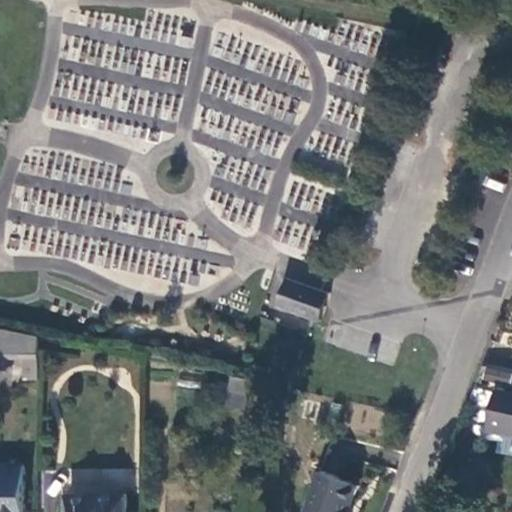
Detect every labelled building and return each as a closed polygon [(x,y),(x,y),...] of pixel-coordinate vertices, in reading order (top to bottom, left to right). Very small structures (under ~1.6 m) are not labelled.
[(274,241),(306,250),(321,197),(290,187),(274,241)] [(328,290),(292,278),(288,290),(282,307),(318,320),(324,322),(326,319),(335,292),(328,290)] [(41,335),(0,327),(0,358),(24,360),(24,354),(41,355),(41,335)] [(253,380),(234,376),(231,391),(251,395),(253,380)] [(511,390),(499,387),(489,429),(508,433),(509,428),(511,428),(511,390)] [(0,511),(27,511),(26,464),(0,464),(0,511)] [(349,511),(360,485),(323,471),(307,511),(349,511)] [(129,511),(129,495),(70,495),(69,511),(129,511)]
